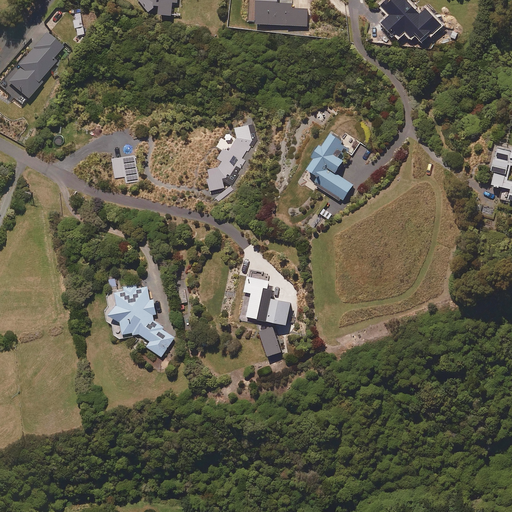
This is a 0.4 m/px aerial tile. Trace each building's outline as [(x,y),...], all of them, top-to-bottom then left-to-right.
[(141,0),(141,3),(147,10),(154,10),(155,4),(161,5),(161,13),(173,14),(174,1),(178,1),(178,0),(141,0)] [(255,0),(255,23),(307,26),(308,9),(292,8),(292,4),(277,3),(276,0),(255,0)] [(427,21),(406,0),(391,0),(383,8),(410,37),(427,21)] [(238,137),(237,139),(228,134),(225,139),(224,138),(223,139),(222,138),(216,147),(223,151),(219,158),(223,160),(219,167),(208,169),(210,178),(208,178),(210,190),(224,188),(222,177),(230,177),(234,179),(238,170),(241,167),(245,161),(242,158),(245,154),(256,141),(253,124),(236,127),(238,137)] [(346,144),(330,133),(321,147),(318,145),(310,157),(313,159),(305,170),(319,179),(317,183),(343,200),(353,185),(334,172),(342,160),(338,157),(346,144)] [(511,146),(511,150),(495,147),(490,170),(493,171),(491,185),(510,189),(508,200),(511,200),(511,146)] [(139,181),(136,155),(113,158),(115,178),(125,176),(126,183),(139,181)] [(332,215),(324,208),(320,213),(328,220),(332,215)] [(269,320),(273,297),(275,289),(269,288),(271,280),(248,276),(245,291),(252,293),(248,316),(269,320)] [(134,334),(138,334),(138,332),(151,340),(147,346),(163,356),(175,337),(162,329),(164,326),(155,320),(154,315),(157,315),(156,298),(151,299),(150,286),(138,287),(138,284),(123,285),(123,290),(117,290),(118,305),(112,314),(122,320),(125,334),(132,332),(134,334)] [(273,297),(269,320),(288,324),(293,301),(273,297)] [(283,351),(275,326),(260,330),(269,356),(283,351)]
